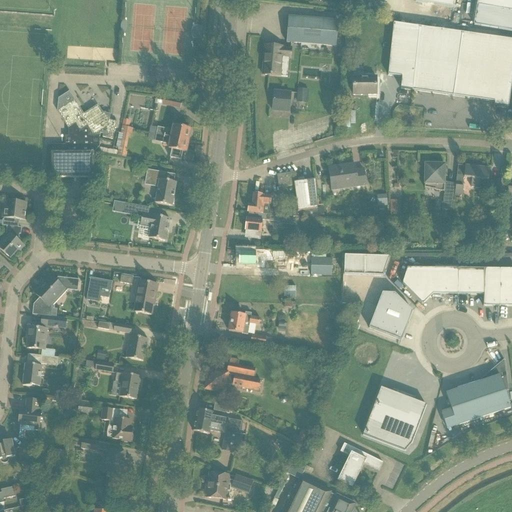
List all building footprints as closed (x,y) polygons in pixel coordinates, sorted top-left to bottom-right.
[(415,0),(415,2),(454,9),(455,0),(415,0)] [(511,0),(477,0),(476,6),(473,26),(511,32),(511,0)] [(286,43),(296,44),(310,45),(320,46),(336,47),(338,21),(288,17),(286,43)] [(393,24),(388,76),(402,78),(400,89),(411,91),(418,27),(393,24)] [(194,39),(203,39),(203,26),(193,26),(194,39)] [(511,40),(418,27),(411,91),(494,103),(493,107),(508,109),(511,81),(511,40)] [(265,46),(262,76),(272,76),(280,77),(281,58),(289,58),(290,59),(291,49),(282,48),(275,47),(265,46)] [(376,78),(353,78),(353,96),(376,96),(376,78)] [(297,89),(296,103),(307,104),(308,90),(297,89)] [(290,93),(274,92),(272,111),(289,112),(290,93)] [(51,154),(51,168),(51,178),(94,178),(94,168),(94,152),(99,152),(99,136),(100,134),(103,134),(102,137),(112,139),(116,122),(109,120),(110,114),(101,112),(98,106),(83,115),(69,93),(58,99),(57,112),(68,129),(75,124),(79,131),(80,136),(65,136),(65,145),(49,145),(49,154),(51,154)] [(156,96),(154,104),(180,109),(181,101),(156,96)] [(122,126),(129,128),(130,121),(123,119),(122,126)] [(150,127),(149,133),(157,135),(188,142),(190,131),(173,127),(172,132),(150,127)] [(123,152),(126,135),(132,136),(133,130),(121,128),(115,157),(125,159),(126,153),(123,152)] [(149,133),(147,140),(169,144),(168,149),(171,150),(169,158),(181,161),(182,152),(185,153),(188,142),(157,135),(149,133)] [(329,171),(330,181),(331,189),(339,188),(339,190),(366,186),(363,170),(355,171),(354,164),(346,166),(347,169),(329,171)] [(425,165),(424,185),(425,185),(436,185),(435,190),(434,190),(434,191),(444,192),(444,168),(427,165),(425,165)] [(458,166),(454,195),(462,196),(463,187),(462,187),(463,180),(464,178),(472,179),(470,188),(479,189),(480,180),(488,181),(489,169),(481,168),(482,166),(473,165),(472,167),(458,166)] [(145,182),(144,185),(157,188),(155,203),(162,205),(172,207),(176,183),(163,181),(164,173),(154,172),(147,170),(145,182)] [(282,214),(282,216),(282,217),(291,217),(318,219),(315,180),(297,183),(295,173),(277,176),(278,188),(294,186),(297,212),(282,214)] [(497,180),(495,194),(503,195),(505,181),(497,180)] [(248,205),(247,213),(249,213),(268,215),(276,216),(276,215),(277,210),(269,210),(270,207),(271,197),(253,195),(252,206),(248,205)] [(376,196),(377,207),(387,206),(386,195),(376,196)] [(444,195),(441,210),(451,211),(453,197),(444,195)] [(2,226),(6,227),(18,228),(19,220),(25,221),(26,218),(24,218),(26,204),(8,202),(7,214),(3,214),(2,218),(4,218),(3,220),(2,220),(2,226)] [(136,206),(125,204),(124,212),(135,214),(136,206)] [(247,219),(245,231),(250,232),(249,239),(259,240),(260,240),(262,221),(280,223),(280,222),(281,216),(276,215),(276,216),(268,215),(249,213),(248,219),(247,219)] [(142,215),(142,216),(140,223),(151,225),(149,239),(165,242),(169,219),(152,216),(152,217),(142,215)] [(7,237),(0,245),(0,250),(10,259),(22,245),(18,242),(19,235),(20,235),(21,228),(18,228),(6,227),(6,236),(7,237)] [(255,253),(250,253),(240,253),(240,266),(255,266),(256,260),(264,260),(273,261),(273,258),(285,258),(285,252),(255,251),(255,253)] [(344,257),(344,276),(383,277),(389,258),(344,257)] [(311,259),(310,275),(331,276),(331,275),(337,276),(337,259),(332,259),(311,259)] [(458,295),(458,270),(407,269),(402,285),(422,305),(433,295),(458,295)] [(483,270),(458,270),(458,295),(483,295),(483,270)] [(499,307),(500,270),(483,270),(483,295),(483,307),(499,307)] [(511,307),(511,270),(500,270),(499,307),(511,307)] [(121,276),(120,283),(132,285),(133,279),(121,276)] [(32,315),(42,316),(51,317),(51,309),(51,305),(50,304),(63,290),(66,292),(67,290),(77,292),(77,290),(79,280),(58,278),(55,281),(51,277),(43,285),(44,286),(35,295),(39,299),(33,305),(32,315)] [(90,281),(89,281),(86,301),(99,303),(101,291),(109,292),(109,294),(110,294),(112,282),(94,279),(93,284),(90,283),(90,281)] [(138,282),(137,290),(138,290),(134,313),(151,316),(153,301),(155,301),(157,285),(138,282)] [(283,298),(295,298),(296,287),(284,287),(283,298)] [(412,312),(395,295),(382,294),(369,329),(400,341),(412,312)] [(228,332),(238,333),(241,334),(241,335),(247,336),(249,324),(258,326),(259,318),(251,317),(251,314),(245,313),(244,317),(231,314),(228,332)] [(42,317),(41,326),(65,329),(66,320),(42,317)] [(98,329),(109,331),(110,324),(99,322),(98,329)] [(115,325),(113,332),(130,335),(132,328),(115,325)] [(27,349),(37,350),(44,351),(46,330),(28,328),(27,331),(29,331),(27,349)] [(251,336),(250,344),(265,346),(271,347),(272,339),(266,338),(251,336)] [(125,359),(133,360),(142,362),(144,354),(145,354),(148,340),(129,337),(125,359)] [(98,354),(97,363),(107,364),(108,355),(98,354)] [(41,356),(40,364),(57,366),(58,358),(41,356)] [(446,394),(451,410),(441,414),(446,430),(510,409),(505,392),(508,391),(504,360),(480,380),(481,382),(446,394)] [(85,368),(95,369),(95,370),(113,374),(114,366),(107,364),(97,363),(86,361),(85,368)] [(229,364),(227,372),(253,377),(255,369),(229,364)] [(22,386),(32,387),(32,386),(39,387),(41,367),(25,365),(22,386)] [(205,390),(215,392),(223,393),(225,385),(258,391),(260,381),(209,371),(205,390)] [(121,384),(121,388),(119,398),(136,400),(138,388),(140,388),(141,378),(123,375),(122,375),(116,374),(115,383),(121,384)] [(380,388),(362,436),(405,452),(412,444),(426,406),(380,388)] [(72,401),(81,401),(82,391),(73,391),(72,401)] [(20,410),(18,425),(39,427),(41,412),(38,412),(39,402),(26,400),(25,411),(20,410)] [(60,410),(68,411),(69,402),(61,401),(60,410)] [(78,414),(92,415),(93,405),(79,403),(78,414)] [(214,404),(213,411),(229,414),(230,407),(214,404)] [(102,409),(100,420),(114,422),(112,440),(121,441),(121,442),(131,443),(132,433),(129,433),(130,421),(123,420),(124,418),(115,418),(116,411),(102,409)] [(197,410),(195,421),(226,427),(225,431),(240,434),(242,423),(212,417),(213,413),(197,410)] [(226,427),(195,421),(193,432),(209,435),(210,431),(225,434),(225,431),(226,427)] [(225,431),(225,434),(222,448),(239,451),(242,435),(240,434),(225,431)] [(296,443),(305,446),(309,435),(300,431),(296,443)] [(0,460),(15,457),(11,441),(6,442),(2,438),(0,439),(0,460)] [(82,440),(80,449),(96,452),(98,443),(82,440)] [(23,442),(18,448),(34,461),(35,452),(23,442)] [(383,463),(344,444),(340,452),(349,457),(337,482),(352,489),(364,464),(378,471),(383,463)] [(54,451),(53,459),(64,463),(65,452),(54,451)] [(102,473),(114,475),(123,477),(126,465),(123,464),(125,454),(106,451),(102,473)] [(206,498),(216,500),(226,501),(228,485),(232,485),(231,489),(248,495),(253,482),(235,475),(235,477),(229,476),(209,474),(207,489),(206,488),(205,495),(206,496),(206,498)] [(284,511),(351,511),(355,504),(354,504),(336,496),(336,497),(330,494),(330,493),(320,488),(300,478),(284,511)] [(0,493),(0,503),(4,503),(3,500),(15,497),(13,488),(1,490),(1,493),(0,493)]
